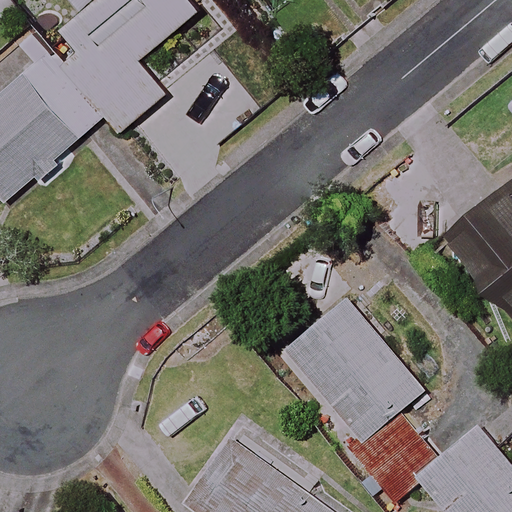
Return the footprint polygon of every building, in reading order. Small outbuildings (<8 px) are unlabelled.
[(79,0),(88,10),(67,28),(86,51),(68,67),(111,115),(124,130),(170,91),(144,59),(204,9),(195,0),(79,0)] [(84,137),(111,115),(68,67),(39,32),(25,44),(42,65),(31,74),(0,100),(0,193),(7,202),(84,137)] [(493,276),(511,299),(511,188),(458,233),(477,256),(493,276)] [(432,388),(354,294),(290,348),(360,433),(351,440),(401,501),(426,479),(453,511),(511,511),(511,452),(485,421),(444,456),(405,410),(432,388)] [(322,477),(243,421),(187,500),(204,511),(344,511),(313,490),(322,477)]
